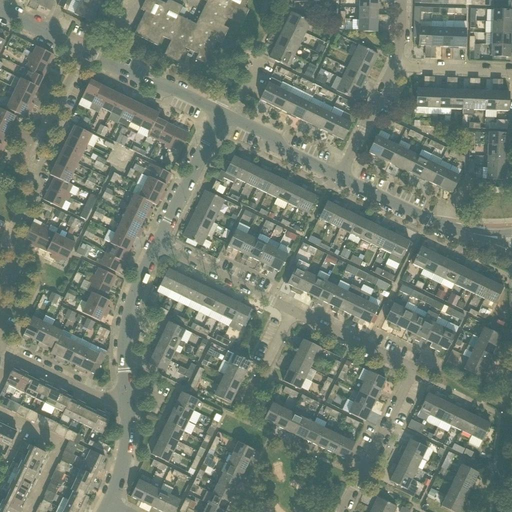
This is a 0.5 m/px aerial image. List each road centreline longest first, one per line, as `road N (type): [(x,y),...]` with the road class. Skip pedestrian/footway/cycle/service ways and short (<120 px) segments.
road 1 (residential): [(343,511),(410,371),(290,313)]
road 2 (residential): [(0,296),(17,259),(10,236),(30,195),(26,166),(53,110)]
road 3 (residential): [(126,410),(123,338),(157,244)]
road 4 (residential): [(220,112),(81,53)]
road 5 (residential): [(290,313),(157,244)]
road 6 (residential): [(157,244),(220,112)]
road 7 (residential): [(28,511),(60,443),(0,414)]
road 8 (residential): [(463,232),(338,176)]
road 9 (residential): [(338,176),(220,112)]
road 10 (residential): [(126,410),(12,354)]
road 11 (residential): [(338,176),(392,66)]
road 12 (residential): [(511,72),(392,66)]
